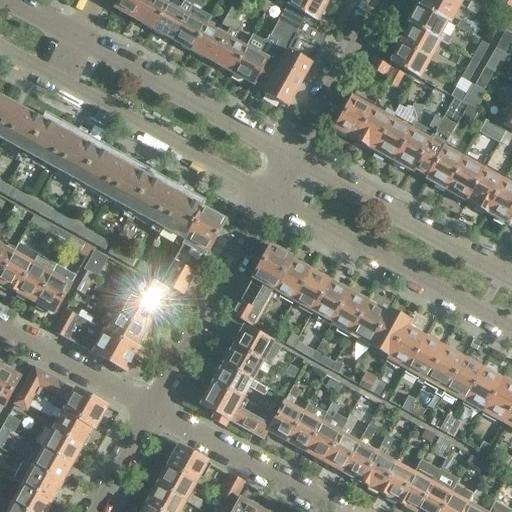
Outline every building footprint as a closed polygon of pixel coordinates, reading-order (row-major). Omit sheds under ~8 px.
[(133,19),(143,0),(117,0),(113,8),(133,19)] [(152,30),(166,4),(167,4),(168,0),(143,0),(133,19),(141,23),(140,24),(152,30)] [(198,12),(203,1),(200,0),(193,0),(190,8),(198,12)] [(264,0),(248,0),(252,2),(251,4),(265,12),(270,3),(264,0)] [(326,4),(318,0),(274,0),(274,1),(285,7),(303,16),(315,23),(320,15),(323,16),(328,7),(325,5),(326,4)] [(420,7),(448,22),(451,23),(461,5),(451,0),(423,0),(420,7)] [(509,8),(511,2),(511,0),(500,0),(499,3),(509,8)] [(470,1),(466,8),(475,13),(479,6),(470,1)] [(172,40),(187,13),(178,8),(177,9),(167,4),(166,4),(152,30),(164,37),(165,36),(172,40)] [(239,10),(231,5),(221,25),(228,29),(234,19),(239,10)] [(410,17),(407,23),(438,40),(440,42),(447,45),(451,39),(441,33),(448,22),(420,7),(419,7),(416,6),(416,7),(414,6),(408,16),(410,17)] [(245,47),(231,73),(243,80),(243,79),(263,90),(303,16),(285,7),(260,53),(258,52),(258,54),(245,47)] [(190,51),(205,25),(208,18),(198,12),(190,8),(187,13),(172,40),(180,44),(180,45),(190,51)] [(303,16),(263,90),(264,91),(263,93),(287,107),(311,63),(327,33),(314,26),(315,23),(303,16)] [(228,29),(225,34),(210,61),(220,66),(220,67),(231,73),(245,47),(233,41),(234,39),(233,39),(241,23),(234,19),(228,29)] [(460,19),(456,26),(468,33),(472,26),(460,19)] [(403,37),(399,43),(430,60),(440,42),(438,40),(407,23),(400,36),(403,37)] [(205,25),(190,51),(203,58),(203,57),(210,61),(225,34),(217,29),(216,30),(205,25)] [(511,38),(511,33),(505,30),(495,48),(504,53),(511,38)] [(482,59),(490,45),(481,40),(473,55),(482,59)] [(393,55),(389,62),(388,63),(419,80),(430,60),(399,43),(398,46),(395,44),(390,54),(393,55)] [(493,50),(485,66),(493,71),(502,55),(493,50)] [(367,67),(368,67),(384,77),(385,75),(389,78),(394,70),(389,67),(390,67),(372,57),(367,67)] [(468,82),(478,63),(471,59),(461,77),(468,82)] [(493,71),(485,66),(474,85),(483,90),(493,71)] [(403,75),(394,70),(386,84),(395,89),(403,75)] [(470,83),(468,82),(461,77),(456,86),(465,92),(470,83)] [(462,100),(465,92),(456,86),(452,95),(462,100)] [(472,88),(464,104),(473,109),(481,93),(472,88)] [(353,94),(334,129),(336,130),(335,133),(344,138),(346,136),(354,141),(373,105),(354,95),(353,94)] [(42,121),(0,97),(0,140),(3,142),(1,144),(23,156),(42,121)] [(373,105),(354,141),(355,141),(354,143),(363,149),(365,146),(373,151),(392,116),(373,105)] [(392,116),(373,151),(374,152),(373,154),(383,160),(384,157),(392,161),(410,128),(412,126),(422,107),(413,105),(413,106),(407,106),(406,108),(401,107),(398,105),(392,116)] [(482,114),(466,106),(463,112),(478,120),(482,114)] [(511,106),(502,125),(501,127),(511,132),(511,106)] [(428,126),(435,130),(441,119),(434,115),(428,126)] [(443,146),(448,137),(449,135),(454,126),(441,119),(435,130),(432,137),(413,170),(414,170),(427,177),(443,146)] [(42,121),(23,156),(46,169),(47,166),(51,168),(69,136),(42,121)] [(498,143),(504,132),(485,121),(478,132),(498,143)] [(413,170),(432,137),(412,126),(410,128),(392,161),(394,162),(392,165),(402,170),(403,168),(412,172),(413,170)] [(511,137),(511,136),(504,132),(498,143),(506,148),(511,137)] [(446,191),(464,158),(465,155),(454,149),(459,140),(449,135),(448,137),(443,146),(427,177),(425,180),(434,185),(433,187),(443,193),(444,190),(446,191)] [(97,151),(69,136),(51,168),(55,171),(54,174),(77,186),(97,151)] [(148,179),(97,151),(77,186),(99,198),(100,195),(108,200),(107,202),(129,214),(148,179)] [(464,158),(446,191),(454,196),(453,198),(463,204),(464,201),(465,202),(484,169),(485,167),(465,155),(464,158)] [(484,169),(465,202),(474,207),(473,209),(483,215),(484,212),(485,213),(503,180),(505,178),(485,167),(484,169)] [(503,180),(485,213),(494,218),(493,220),(503,226),(504,223),(506,224),(511,213),(511,181),(505,178),(503,180)] [(202,208),(148,179),(129,214),(151,227),(153,224),(161,229),(159,232),(182,244),(183,242),(202,208)] [(0,193),(12,200),(17,191),(4,184),(0,191),(0,193)] [(25,207),(30,198),(17,191),(12,200),(25,207)] [(38,215),(43,206),(30,198),(25,207),(38,215)] [(19,219),(24,211),(13,205),(8,213),(19,219)] [(51,222),(56,213),(43,206),(38,215),(51,222)] [(183,242),(182,244),(181,245),(203,257),(224,220),(202,208),(183,242)] [(65,229),(70,220),(56,213),(51,222),(65,229)] [(31,226),(47,235),(52,226),(36,217),(31,226)] [(78,236),(83,227),(70,220),(65,229),(78,236)] [(72,238),(52,226),(47,235),(67,246),(72,238)] [(91,244),(96,235),(83,227),(78,236),(91,244)] [(104,251),(109,242),(96,235),(91,244),(104,251)] [(86,246),(72,238),(67,246),(81,255),(86,246)] [(0,244),(0,280),(15,252),(16,250),(9,245),(7,248),(0,244)] [(111,245),(107,254),(120,261),(124,252),(111,245)] [(167,271),(165,275),(163,279),(161,283),(183,295),(203,257),(181,245),(173,261),(167,271)] [(252,278),(253,279),(240,302),(262,314),(270,298),(273,292),(291,261),(290,261),(291,258),(270,246),(252,278)] [(15,252),(0,280),(0,288),(5,292),(8,289),(16,294),(34,260),(26,255),(24,258),(15,252)] [(106,258),(94,252),(83,272),(86,274),(93,277),(94,278),(106,258)] [(137,259),(124,252),(120,261),(132,268),(137,259)] [(35,305),(52,273),(57,265),(37,255),(34,260),(16,294),(17,295),(17,298),(24,302),(27,300),(35,305)] [(153,268),(140,261),(136,269),(148,276),(153,268)] [(291,261),(273,292),(270,298),(277,302),(281,296),(292,302),(310,271),(308,271),(307,267),(302,264),(297,264),(291,261)] [(165,275),(153,268),(148,276),(160,283),(163,279),(165,275)] [(310,271),(292,302),(312,313),(329,282),(328,281),(326,277),(321,274),(317,275),(310,271)] [(52,273),(35,305),(36,305),(36,308),(43,312),(46,310),(54,315),(57,311),(72,284),(71,283),(72,280),(65,276),(63,279),(52,273)] [(137,273),(125,295),(156,311),(161,303),(164,303),(168,296),(166,293),(168,290),(137,273)] [(86,274),(75,292),(82,296),(93,277),(86,274)] [(329,282),(312,313),(331,324),(349,293),(347,292),(346,288),(340,285),(336,286),(329,282)] [(349,293),(331,324),(330,326),(350,336),(368,304),(366,303),(365,299),(360,296),(355,297),(349,293)] [(107,298),(102,307),(114,313),(146,330),(150,322),(153,322),(157,315),(156,313),(156,311),(125,295),(119,305),(107,298)] [(239,302),(232,314),(255,327),(262,315),(262,314),(240,302),(240,303),(239,302)] [(368,304),(350,336),(368,347),(386,314),(384,309),(379,306),(374,307),(368,304)] [(51,332),(54,333),(65,340),(79,317),(79,316),(65,308),(51,332)] [(408,322),(388,311),(386,314),(368,347),(388,358),(406,325),(408,322)] [(114,313),(104,332),(135,350),(140,341),(143,341),(147,334),(145,331),(146,330),(114,313)] [(262,315),(255,327),(264,332),(270,320),(269,319),(262,315)] [(65,340),(92,354),(126,373),(138,351),(135,350),(104,332),(102,331),(79,317),(65,340)] [(91,324),(98,328),(101,323),(94,319),(91,324)] [(388,358),(386,361),(405,371),(424,338),(416,334),(415,330),(406,325),(388,358)] [(232,341),(233,345),(264,361),(271,365),(280,347),(273,344),(274,342),(248,328),(248,329),(243,327),(239,335),(235,335),(232,341)] [(298,338),(291,334),(285,344),(292,349),(297,341),(298,338)] [(424,338),(405,371),(425,382),(443,349),(435,344),(434,341),(428,338),(425,339),(424,338)] [(316,352),(297,341),(292,349),(312,360),(316,352)] [(263,363),(264,361),(233,345),(234,345),(229,354),(225,354),(222,360),(224,363),(223,364),(253,380),(259,370),(265,373),(264,375),(274,380),(278,371),(263,363)] [(443,349),(425,382),(436,389),(434,394),(441,398),(444,393),(463,360),(455,355),(454,352),(448,348),(444,350),(443,349)] [(335,363),(316,352),(312,360),(331,370),(335,363)] [(463,360),(444,393),(463,403),(482,370),(474,366),(473,362),(467,359),(464,360),(463,360)] [(342,365),(336,361),(335,363),(331,370),(337,374),(342,365)] [(214,381),(213,382),(244,399),(249,388),(272,401),(276,393),(253,381),(253,380),(223,364),(219,372),(215,372),(212,378),(213,381),(214,381)] [(289,364),(285,373),(293,377),(297,370),(297,369),(289,364)] [(0,368),(0,415),(3,409),(18,382),(20,378),(11,374),(12,370),(4,366),(1,368),(0,368)] [(33,368),(26,380),(25,380),(12,404),(26,413),(29,406),(34,398),(47,375),(33,368)] [(482,370),(463,403),(483,414),(501,381),(493,377),(492,373),(486,370),(483,371),(482,370)] [(369,391),(375,382),(377,377),(366,371),(358,385),(369,391)] [(34,398),(60,413),(91,429),(94,430),(107,408),(75,391),(47,375),(34,398)] [(323,385),(336,393),(341,385),(327,377),(323,385)] [(501,381),(483,414),(506,427),(511,415),(511,385),(511,383),(505,380),(502,381),(501,381)] [(244,399),(213,382),(210,388),(207,387),(201,398),(204,399),(201,405),(216,413),(213,419),(226,427),(229,420),(263,439),(267,431),(276,416),(270,413),(264,410),(263,410),(258,420),(238,408),(244,399)] [(375,382),(369,391),(379,397),(384,387),(375,382)] [(277,437),(277,440),(284,444),(285,443),(303,412),(291,405),(294,399),(287,395),(280,408),(276,416),(267,431),(277,437)] [(408,413),(413,403),(415,400),(408,395),(400,409),(408,413)] [(34,398),(29,406),(49,418),(51,415),(57,418),(60,413),(34,398)] [(413,403),(408,413),(418,418),(423,409),(413,403)] [(303,412),(285,443),(287,442),(296,447),(296,450),(302,454),(304,452),(321,422),(325,415),(307,404),(303,412)] [(321,422),(305,452),(314,457),(314,460),(321,464),(322,463),(340,432),(345,421),(334,414),(338,408),(331,404),(325,415),(321,422)] [(51,429),(82,446),(85,446),(89,439),(87,437),(91,429),(60,413),(57,418),(51,429)] [(439,430),(446,434),(455,419),(447,415),(439,430)] [(340,432),(322,463),(324,462),(332,467),(332,470),(339,474),(340,473),(358,442),(347,436),(355,421),(347,417),(345,421),(340,432)] [(7,418),(2,426),(11,431),(11,432),(16,423),(7,418)] [(455,419),(446,434),(453,438),(461,423),(455,419)] [(2,426),(0,429),(0,449),(11,431),(2,426)] [(367,426),(358,442),(340,473),(342,473),(351,478),(351,481),(357,484),(359,484),(376,452),(366,447),(375,430),(367,426)] [(82,446),(51,429),(40,448),(71,466),(72,464),(75,464),(79,457),(78,454),(82,446)] [(429,444),(434,435),(424,429),(419,438),(429,444)] [(376,452),(359,484),(360,483),(369,487),(369,491),(376,495),(377,494),(394,462),(383,456),(391,441),(384,437),(376,452)] [(482,442),(477,451),(485,455),(490,446),(482,442)] [(166,468),(196,484),(199,479),(203,481),(211,465),(178,446),(177,448),(175,447),(169,457),(171,459),(166,468)] [(31,466),(30,467),(61,484),(62,483),(65,482),(68,476),(67,473),(71,466),(40,448),(31,466)] [(447,473),(455,459),(447,455),(439,469),(447,473)] [(511,458),(506,455),(501,464),(509,468),(511,462),(511,458)] [(486,465),(470,456),(466,464),(482,473),(486,465)] [(422,457),(416,467),(424,471),(429,462),(422,457)] [(395,462),(394,462),(377,494),(379,493),(388,498),(388,501),(394,505),(396,504),(413,473),(395,462)] [(26,475),(20,485),(51,502),(52,501),(55,501),(59,495),(57,492),(61,484),(30,467),(22,463),(17,471),(26,475)] [(161,477),(156,486),(186,503),(197,509),(202,501),(190,495),(196,484),(166,468),(163,468),(159,474),(161,477)] [(438,511),(449,493),(457,478),(447,473),(439,469),(431,483),(415,511),(438,511)] [(415,511),(431,483),(413,473),(396,504),(397,503),(406,508),(406,511),(407,511),(415,511)] [(216,496),(224,501),(232,505),(233,505),(242,488),(245,483),(229,474),(216,496)] [(20,485),(10,503),(25,511),(48,511),(47,510),(51,502),(20,485)] [(151,497),(146,505),(158,511),(180,511),(186,503),(156,486),(156,487),(152,487),(149,494),(151,497)] [(483,491),(476,487),(472,496),(479,500),(483,491)] [(449,493),(438,511),(462,511),(468,503),(449,493)] [(497,493),(492,502),(499,506),(505,497),(497,493)] [(0,509),(4,511),(25,511),(10,503),(0,498),(0,509)] [(233,511),(257,511),(259,510),(258,509),(258,506),(252,502),(249,504),(241,500),(237,507),(233,511)] [(217,511),(227,511),(232,505),(224,501),(217,511)] [(484,511),(468,503),(462,511),(484,511)]
